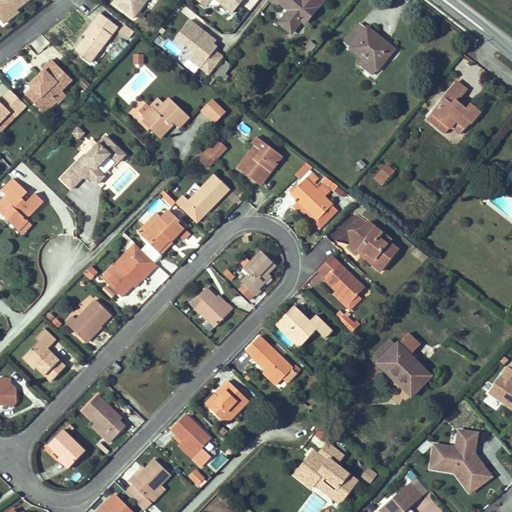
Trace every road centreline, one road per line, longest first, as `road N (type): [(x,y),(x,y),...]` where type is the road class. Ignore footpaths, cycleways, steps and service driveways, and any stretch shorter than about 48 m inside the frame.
road 1 (residential): [(4,458),(43,497),(63,501),(88,492),(290,280),(293,254),(279,229),(232,229)]
road 2 (residential): [(232,229),(4,458)]
